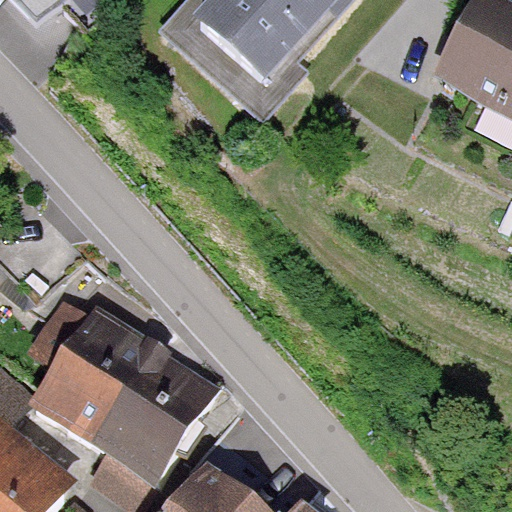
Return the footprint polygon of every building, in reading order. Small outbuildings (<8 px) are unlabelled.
[(55,0),(17,0),(37,19),(55,0)] [(291,59),(341,0),(180,0),(153,32),(259,122),(304,70),(291,59)] [(511,0),(471,0),(435,79),(511,114),(511,0)] [(214,405),(68,314),(26,381),(55,399),(31,436),(148,509),(214,405)] [(0,511),(66,511),(73,503),(4,447),(35,409),(0,380),(0,511)] [(275,511),(213,463),(173,511),(275,511)] [(321,511),(299,494),(284,511),(321,511)]
